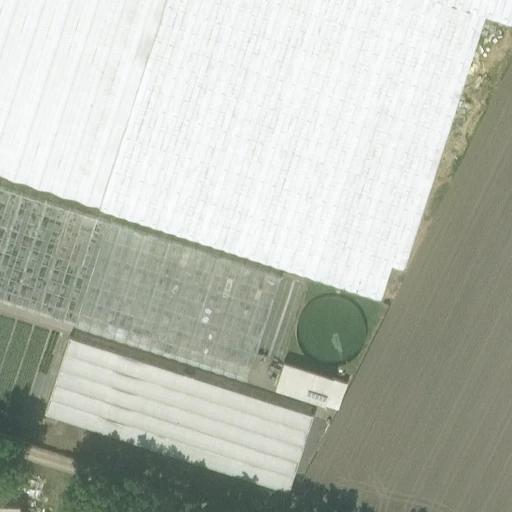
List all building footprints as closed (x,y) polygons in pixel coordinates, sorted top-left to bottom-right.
[(511,0),(0,0),(0,173),(381,296),(392,262),(404,266),(485,13),(511,21),(511,0)] [(0,301),(75,326),(246,380),(281,274),(108,222),(0,187),(0,301)] [(368,332),(368,331),(368,325),(365,318),(362,311),(358,306),(352,301),(347,298),(340,295),(333,295),(325,295),(318,297),(311,300),(307,304),(302,309),(299,314),(297,319),(295,327),(295,336),(297,343),(300,350),(303,355),(308,360),(315,364),(321,367),(329,368),(336,368),(344,366),(351,363),(356,359),(362,352),(365,346),(367,339),(368,332)] [(69,337),(44,414),(288,491),(313,415),(69,337)] [(283,361),(275,389),(339,409),(347,381),(283,361)] [(0,511),(19,511),(20,504),(0,503),(0,511)]
